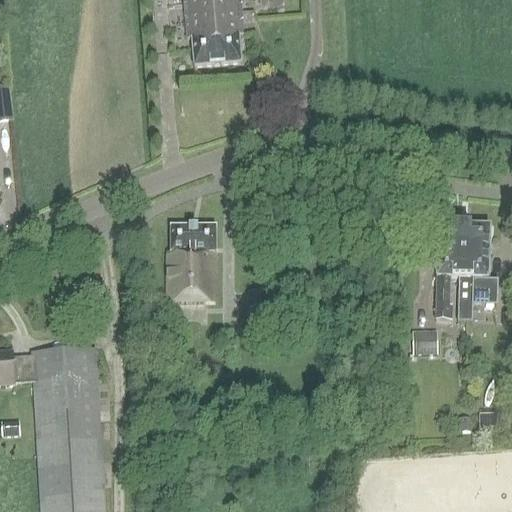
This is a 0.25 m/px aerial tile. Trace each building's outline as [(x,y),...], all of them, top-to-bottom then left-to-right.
[(240,66),(238,38),(243,38),(239,0),(183,0),(187,42),(191,42),(194,70),(240,66)] [(0,122),(11,122),(7,90),(0,90),(0,122)] [(438,228),(436,323),(452,324),(453,308),(450,308),(451,280),(460,280),(466,280),(469,229),(438,228)] [(490,281),(491,230),(469,229),(466,280),(460,280),(459,324),(473,324),(474,308),(498,309),(499,283),(489,283),(489,281),(490,281)] [(215,256),(215,230),(170,230),(171,255),(167,255),(167,306),(215,306),(214,256),(215,256)] [(272,293),(248,293),(247,320),(249,320),(249,333),(272,334),(272,293)] [(437,339),(413,339),(414,359),(438,358),(437,339)] [(104,511),(102,481),(95,352),(31,356),(31,360),(12,361),(12,355),(0,355),(0,389),(14,388),(13,387),(32,385),(39,511),(104,511)] [(497,429),(497,417),(478,417),(479,429),(497,429)] [(470,434),(470,421),(458,421),(459,435),(470,434)] [(18,427),(2,428),(3,441),(19,440),(18,427)]
